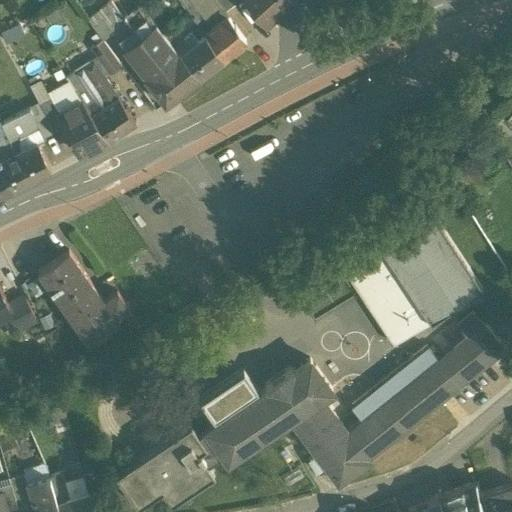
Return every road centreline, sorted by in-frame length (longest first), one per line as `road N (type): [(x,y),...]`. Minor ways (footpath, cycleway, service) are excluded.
road 1 (secondary): [(0,215),(452,0)]
road 2 (residential): [(511,409),(431,478),(349,511)]
